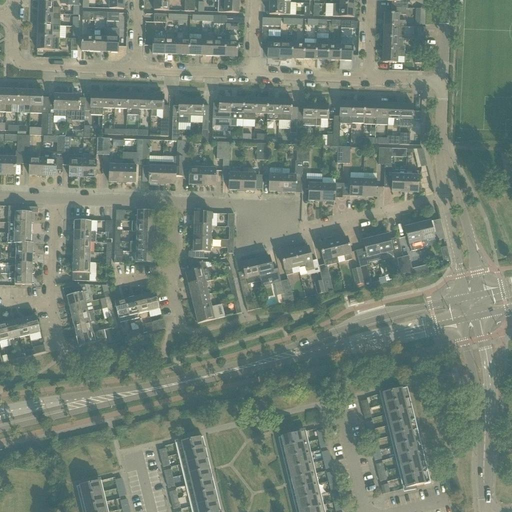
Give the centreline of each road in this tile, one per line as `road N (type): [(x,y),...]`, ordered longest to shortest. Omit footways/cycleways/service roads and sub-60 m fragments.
road 1 (residential): [(395,210),(297,232),(238,206),(171,204)]
road 2 (secondary): [(460,300),(354,326),(279,358)]
road 3 (secondary): [(279,358),(461,320)]
road 4 (secondary): [(108,398),(279,358)]
road 5 (residential): [(137,70),(26,67),(15,60),(13,19)]
road 6 (residential): [(62,350),(49,303),(54,199)]
road 7 (unclassified): [(478,297),(440,153)]
road 8 (unclassified): [(440,153),(460,300)]
